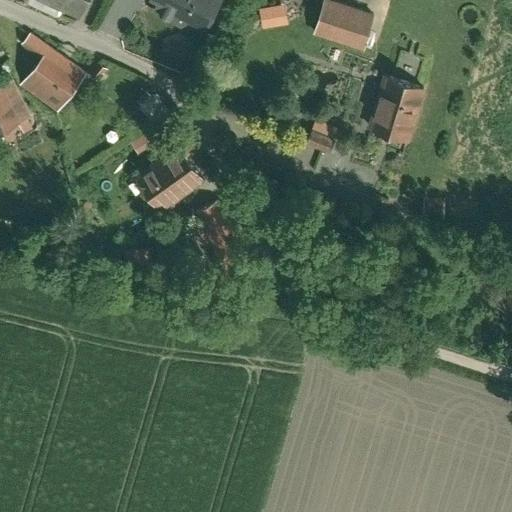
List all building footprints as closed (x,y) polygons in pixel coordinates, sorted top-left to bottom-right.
[(90,0),(32,0),(63,14),(68,3),(85,11),(90,0)] [(154,0),(154,1),(207,33),(226,3),(221,0),(154,0)] [(324,0),(318,19),(312,38),(362,54),(375,14),(330,0),(324,0)] [(265,28),(292,25),(290,4),(264,7),(265,28)] [(39,62),(20,87),(56,114),(85,75),(31,34),(20,47),(39,62)] [(426,87),(386,73),(368,127),(408,141),(426,87)] [(0,133),(26,121),(9,83),(0,87),(0,133)] [(168,111),(152,96),(137,110),(151,123),(168,111)] [(339,128),(316,119),(308,142),(321,147),(330,150),(339,128)] [(146,130),(129,142),(138,154),(155,142),(146,130)] [(174,145),(184,157),(197,146),(188,134),(174,145)] [(313,168),(321,147),(308,142),(300,139),(292,160),(313,168)] [(174,145),(132,178),(161,214),(203,181),(184,157),(174,145)] [(215,201),(192,212),(213,256),(210,281),(233,282),(236,244),(215,201)]
